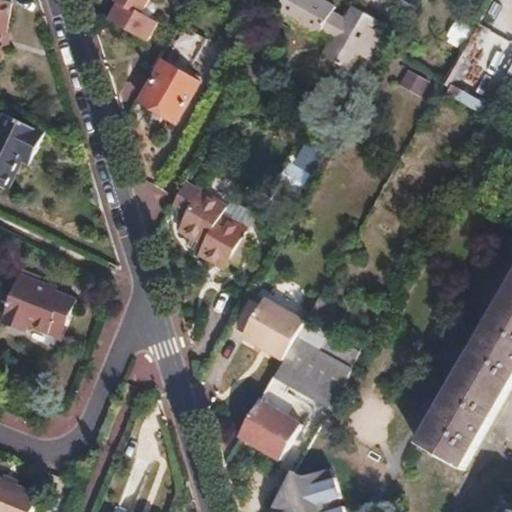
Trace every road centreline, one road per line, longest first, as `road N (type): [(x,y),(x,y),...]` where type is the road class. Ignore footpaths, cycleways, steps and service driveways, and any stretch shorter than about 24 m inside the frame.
road 1 (residential): [(61,0),(157,319)]
road 2 (residential): [(0,441),(45,457),(78,447),(129,344),(157,319)]
road 3 (residential): [(214,511),(157,319)]
